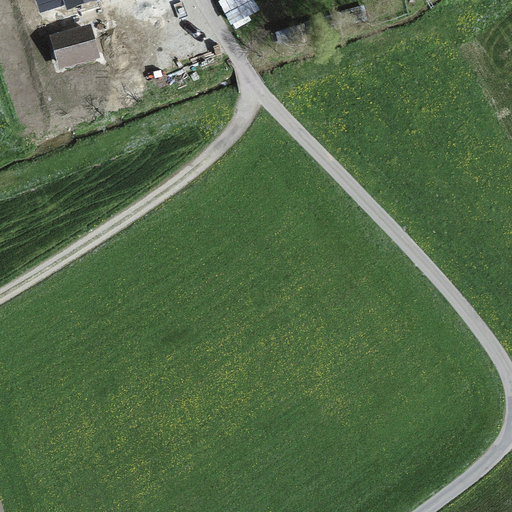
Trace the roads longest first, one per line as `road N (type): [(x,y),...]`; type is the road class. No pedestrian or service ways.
road 1 (track): [(511,385),(440,280),(256,88)]
road 2 (track): [(0,301),(204,167),(256,88)]
road 3 (track): [(423,511),(476,472),(511,426)]
